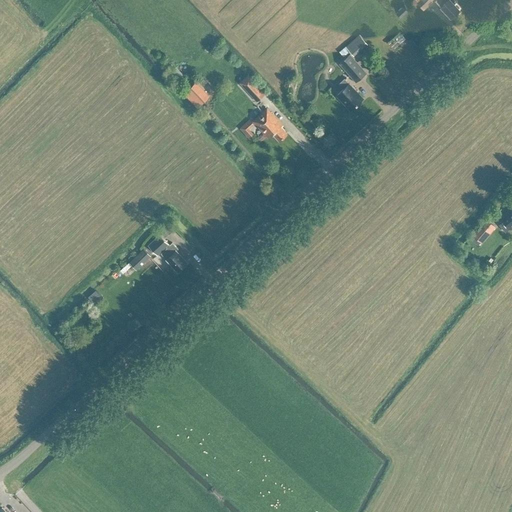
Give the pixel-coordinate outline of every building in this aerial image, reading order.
[(418,0),(416,3),(423,10),(428,5),(427,4),(431,0),(418,0)] [(433,0),(439,6),(449,17),(457,9),(449,0),(433,0)] [(399,17),(407,10),(403,6),(396,13),(399,17)] [(354,55),(368,42),(359,33),(340,50),(344,55),(350,50),(354,55)] [(356,81),(366,71),(349,53),(339,63),(356,81)] [(185,75),(176,66),(168,73),(177,82),(185,75)] [(256,100),(265,92),(248,74),(239,82),(256,100)] [(349,83),(344,78),(339,83),(343,88),(336,95),(350,110),(356,104),(358,103),(357,103),(363,97),(349,82),(349,83)] [(198,100),(206,93),(196,82),(188,89),(198,100)] [(279,140),(287,132),(281,126),(281,125),(267,109),(254,120),(269,136),(273,133),(279,140)] [(510,227),(511,225),(511,206),(508,209),(508,210),(500,216),(510,227)] [(482,243),(496,226),(486,218),(472,235),(482,243)] [(165,236),(174,227),(168,220),(159,229),(165,236)] [(169,244),(160,233),(148,244),(157,254),(166,246),(167,247),(161,252),(177,270),(187,261),(176,250),(178,248),(172,241),(169,244)] [(136,269),(151,255),(143,248),(129,261),(136,269)] [(113,275),(104,282),(108,287),(117,280),(113,275)] [(95,303),(102,296),(96,289),(88,296),(95,303)]
